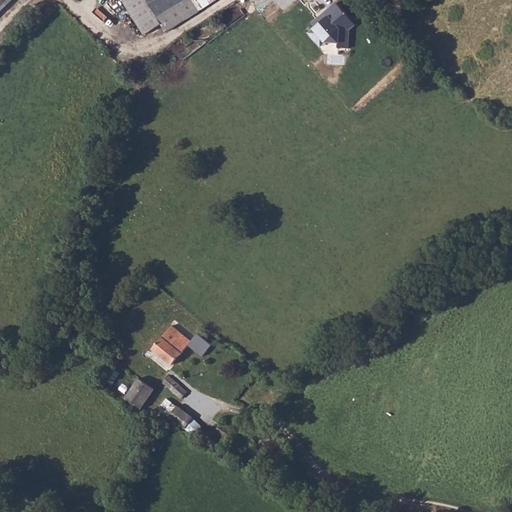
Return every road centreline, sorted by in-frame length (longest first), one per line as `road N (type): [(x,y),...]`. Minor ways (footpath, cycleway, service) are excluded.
road 1 (track): [(237,0),(146,48),(120,45),(62,0)]
road 2 (track): [(511,258),(462,298),(407,324)]
